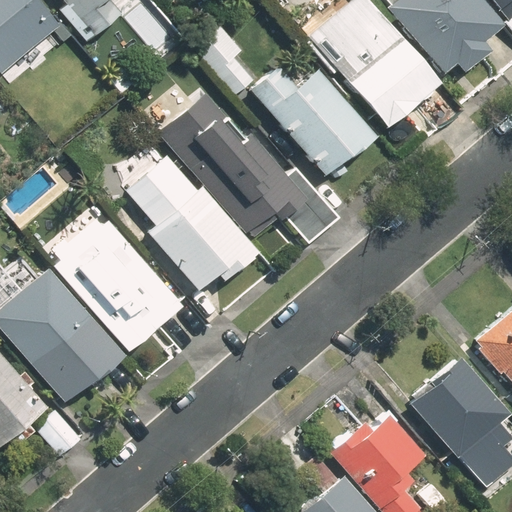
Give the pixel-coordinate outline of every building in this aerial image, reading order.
[(0,0),(0,67),(47,25),(23,0),(0,0)] [(51,0),(56,5),(50,9),(80,43),(113,15),(100,0),(51,0)] [(426,83),(353,0),(338,0),(322,14),(309,0),(265,0),(263,2),(374,128),(426,83)] [(471,43),(489,26),(466,0),(385,0),(386,1),(376,10),(433,75),(445,64),(455,76),(480,53),(471,43)] [(511,0),(476,0),(511,41),(511,0)] [(182,43),(228,97),(246,81),(226,59),(233,52),(207,22),(182,43)] [(243,92),(314,176),(361,136),(305,71),(283,90),(267,72),(243,92)] [(332,217),(288,170),(278,178),(239,136),(235,140),(191,92),(146,133),(242,238),(271,211),(302,245),(332,217)] [(136,232),(186,291),(205,275),(212,283),(246,254),(191,189),(185,194),(156,159),(117,192),(145,224),(136,232)] [(0,163),(0,189),(13,178),(0,163)] [(45,268),(117,351),(171,304),(85,204),(39,244),(54,261),(45,268)] [(0,278),(0,282),(10,294),(0,302),(0,341),(53,403),(28,425),(55,455),(80,433),(56,406),(112,357),(36,271),(33,274),(21,261),(0,278)] [(463,339),(511,396),(511,304),(508,300),(463,339)] [(395,402),(480,498),(511,470),(511,429),(448,356),(395,402)] [(0,438),(7,447),(28,429),(22,421),(36,409),(19,389),(26,383),(15,370),(8,377),(0,367),(0,438)] [(316,450),(369,511),(410,511),(392,490),(403,481),(390,467),(409,451),(375,410),(357,426),(352,420),(316,450)] [(286,511),(358,511),(329,477),(286,511)] [(410,492),(427,511),(441,500),(424,480),(410,492)]
